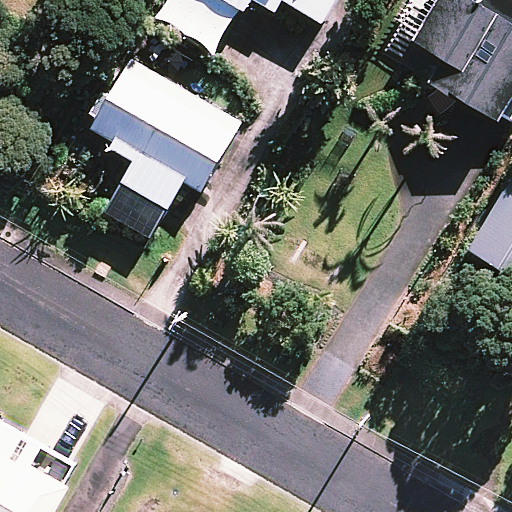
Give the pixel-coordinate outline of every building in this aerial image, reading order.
[(160,0),(155,9),(219,47),(246,0),(264,0),(278,8),(282,0),(293,0),(327,20),(338,0),(160,0)] [(511,0),(434,0),(415,37),(445,53),(433,76),(511,116),(511,0)] [(242,122),(135,57),(95,123),(142,151),(126,177),(171,203),(188,175),(204,185),(242,122)] [(511,175),(471,246),(511,269),(511,175)] [(27,436),(22,445),(11,439),(16,430),(0,421),(0,511),(54,511),(75,475),(63,468),(68,460),(27,436)]
